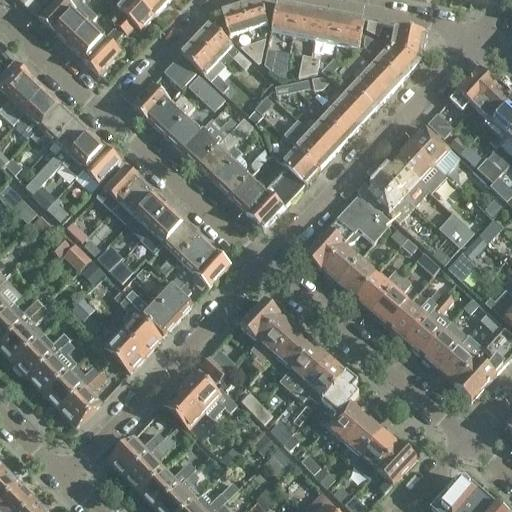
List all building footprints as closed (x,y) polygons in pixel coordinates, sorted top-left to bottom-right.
[(13,0),(33,18),(41,9),(31,0),(31,1),(29,0),(13,0)] [(41,9),(33,18),(53,37),(75,13),(87,0),(75,0),(69,7),(61,0),(59,0),(54,6),(49,1),(41,9)] [(125,20),(135,30),(140,34),(154,19),(134,0),(117,0),(123,5),(117,12),(125,20)] [(168,4),(164,0),(134,0),(154,19),(168,4)] [(260,4),(240,10),(248,35),(267,29),(260,4)] [(276,7),(271,36),(293,40),(298,11),(276,7)] [(240,10),(221,16),(228,41),(248,35),(240,10)] [(298,11),(293,40),(314,44),(320,15),(298,11)] [(117,12),(107,23),(115,30),(125,20),(117,12)] [(90,27),(75,13),(53,37),(68,51),(90,27)] [(320,15),(314,44),(336,48),(341,19),(320,15)] [(341,19),(336,48),(358,52),(364,23),(341,19)] [(105,41),(83,64),(98,79),(120,55),(113,49),(125,36),(127,38),(135,30),(125,20),(115,30),(116,30),(105,42),(105,41)] [(368,25),(366,35),(378,40),(383,28),(368,25)] [(105,41),(90,27),(68,51),(83,64),(105,41)] [(209,28),(195,43),(218,65),(226,57),(244,74),(251,67),(209,28)] [(394,30),(391,49),(420,65),(426,36),(394,30)] [(375,45),(365,40),(363,49),(370,56),(375,45)] [(195,43),(181,58),(223,97),(229,91),(210,73),(218,65),(195,43)] [(265,44),(252,48),(258,68),(260,67),(265,44)] [(252,48),(240,52),(257,68),(258,68),(252,48)] [(391,49),(382,58),(406,80),(420,65),(391,49)] [(276,55),(267,53),(264,69),(272,77),(276,55)] [(357,57),(350,64),(365,77),(368,74),(391,96),(406,80),(382,58),(370,71),(364,65),(362,68),(360,67),(364,63),(357,57)] [(302,60),(298,82),(308,80),(311,61),(302,60)] [(178,61),(164,77),(181,93),(196,78),(178,61)] [(311,61),(308,80),(316,78),(319,63),(311,61)] [(328,82),(340,69),(333,63),(321,76),(328,82)] [(358,84),(353,90),(376,111),(391,96),(368,74),(365,77),(350,64),(339,76),(346,82),(355,73),(356,75),(352,79),(358,84)] [(0,82),(0,97),(2,99),(0,100),(0,114),(9,105),(8,105),(31,81),(16,67),(0,82)] [(496,88),(479,72),(450,104),(461,115),(469,107),(474,112),(496,88)] [(8,105),(9,105),(23,119),(46,95),(31,81),(8,105)] [(211,92),(199,81),(188,92),(200,103),(211,92)] [(318,82),(320,94),(323,94),(329,88),(322,81),(318,82)] [(318,82),(311,84),(314,96),(320,94),(318,82)] [(308,84),(296,87),(298,96),(310,93),(308,84)] [(296,87),(274,91),(276,101),(298,96),(296,87)] [(131,110),(148,126),(169,104),(152,88),(131,110)] [(511,103),(496,88),(474,112),(491,127),(511,103)] [(337,95),(333,100),(362,127),(376,111),(353,90),(343,101),(337,95)] [(211,92),(200,103),(214,116),(224,105),(211,92)] [(46,95),(23,119),(15,128),(30,141),(60,109),(46,95)] [(169,104),(148,126),(165,141),(185,119),(186,120),(195,111),(182,100),(174,109),(169,104)] [(362,127),(333,100),(325,107),(332,113),(324,121),(347,143),(362,127)] [(266,101),(255,113),(262,120),(273,108),(266,101)] [(491,127),(490,128),(499,136),(491,146),(496,152),(498,151),(505,143),(511,135),(511,105),(511,104),(511,103),(491,127)] [(60,109),(30,141),(37,148),(45,140),(53,147),(75,123),(60,109)] [(256,128),(262,121),(254,114),(248,121),(256,128)] [(437,118),(427,128),(443,143),(453,133),(437,118)] [(185,119),(165,141),(181,156),(201,135),(186,120),(185,119)] [(304,130),(303,131),(333,158),(347,143),(324,121),(316,130),(307,122),(301,128),(304,130)] [(211,124),(201,135),(181,156),(197,172),(237,129),(230,122),(226,127),(225,127),(224,128),(220,132),(211,124)] [(25,193),(32,198),(61,167),(90,137),(75,123),(53,147),(60,154),(25,193)] [(237,129),(197,172),(214,187),(237,162),(239,160),(242,158),(234,150),(240,144),(241,146),(254,132),(244,123),(238,130),(237,129)] [(304,143),(296,152),(319,173),(333,158),(303,131),(297,137),(304,143)] [(424,132),(409,148),(434,171),(443,180),(459,164),(424,132)] [(61,167),(68,174),(76,181),(105,151),(90,137),(61,167)] [(449,149),(460,159),(468,152),(457,141),(449,149)] [(0,166),(11,156),(0,145),(0,166)] [(409,148),(394,164),(430,197),(429,197),(433,200),(432,201),(441,209),(448,202),(425,181),(434,171),(409,148)] [(484,165),(469,150),(468,152),(460,159),(476,174),(484,165)] [(105,151),(76,181),(74,183),(90,198),(120,166),(105,151)] [(504,157),(498,151),(496,152),(497,152),(492,157),(498,163),(504,157)] [(296,152),(281,168),(287,174),(304,189),(319,173),(296,152)] [(265,153),(250,169),(256,175),(267,163),(265,153)] [(237,162),(214,187),(230,202),(250,181),(244,175),(245,174),(245,173),(246,172),(246,171),(246,169),(245,167),(245,166),(244,165),(239,160),(237,162)] [(22,173),(11,163),(5,170),(15,180),(22,173)] [(267,163),(256,175),(261,180),(268,171),(267,163)] [(502,177),(487,163),(477,174),(493,188),(502,177)] [(394,164),(379,180),(411,210),(419,201),(423,204),(429,197),(430,197),(394,164)] [(126,171),(97,202),(112,217),(141,185),(126,171)] [(267,196),(246,218),(263,234),(283,212),(304,189),(287,174),(267,196)] [(379,180),(364,196),(389,219),(389,220),(399,229),(415,213),(411,210),(379,180)] [(250,181),(230,202),(246,218),(267,196),(250,181)] [(141,185),(112,217),(127,230),(134,223),(156,199),(141,185)] [(8,190),(0,197),(0,203),(11,218),(14,215),(24,206),(8,190)] [(42,191),(33,201),(46,214),(46,213),(53,206),(55,204),(42,191)] [(156,199),(134,223),(148,237),(171,213),(156,199)] [(306,260),(323,275),(346,249),(345,248),(355,237),(356,238),(358,235),(374,249),(391,229),(359,200),(306,260)] [(24,206),(14,215),(27,228),(37,219),(24,206)] [(61,214),(53,206),(46,213),(54,221),(61,214)] [(171,213),(148,237),(130,256),(138,263),(156,244),(163,251),(185,227),(171,213)] [(51,231),(41,221),(30,231),(40,241),(51,231)] [(479,241),(488,249),(502,234),(493,225),(479,241)] [(88,241),(72,226),(66,233),(81,247),(88,241)] [(185,227),(163,251),(178,265),(200,241),(185,227)] [(474,239),(463,228),(448,243),(460,254),(474,239)] [(408,244),(397,234),(391,241),(402,251),(408,244)] [(70,250),(60,241),(49,252),(59,262),(70,250)] [(200,241),(178,265),(193,278),(215,255),(200,241)] [(459,254),(447,242),(431,259),(444,270),(459,254)] [(408,244),(402,251),(411,259),(417,252),(408,244)] [(475,244),(463,257),(476,269),(488,255),(475,244)] [(97,262),(102,257),(90,245),(84,251),(97,262)] [(91,264),(75,249),(63,261),(79,277),(91,264)] [(339,290),(363,263),(346,249),(323,275),(339,290)] [(215,255),(193,278),(208,293),(230,269),(215,255)] [(114,268),(102,257),(97,262),(108,274),(114,268)] [(448,274),(461,286),(476,269),(463,257),(448,274)] [(363,263),(339,290),(355,304),(379,278),(363,263)] [(422,271),(433,281),(440,273),(429,263),(422,271)] [(164,279),(173,269),(167,264),(158,274),(164,279)] [(105,279),(93,266),(81,277),(93,290),(105,279)] [(118,268),(110,277),(122,288),(130,280),(118,268)] [(145,270),(136,280),(142,285),(151,276),(145,270)] [(379,278),(355,304),(372,319),(404,282),(396,275),(387,285),(379,278)] [(169,288),(177,296),(183,289),(176,282),(169,288)] [(404,282),(372,319),(388,333),(412,307),(402,298),(411,288),(404,282)] [(6,284),(0,289),(0,320),(13,307),(14,308),(22,301),(6,284)] [(169,288),(155,303),(177,325),(192,310),(185,303),(177,296),(169,288)] [(183,289),(177,296),(185,303),(191,297),(183,289)] [(412,307),(388,333),(404,348),(446,301),(437,294),(419,314),(412,307)] [(490,302),(485,308),(511,333),(511,302),(505,295),(495,306),(490,302)] [(131,296),(125,303),(140,319),(163,340),(177,325),(155,303),(147,311),(131,296)] [(129,327),(120,337),(145,360),(160,344),(137,322),(140,319),(125,303),(119,297),(114,302),(128,316),(124,322),(129,327)] [(446,301),(404,348),(421,362),(444,336),(443,335),(435,328),(453,307),(446,301)] [(96,313),(83,302),(72,314),(84,325),(96,313)] [(13,307),(0,320),(0,350),(43,309),(37,303),(23,318),(14,308),(13,307)] [(471,303),(462,312),(470,320),(479,310),(471,303)] [(262,304),(238,331),(255,346),(279,319),(262,304)] [(43,309),(0,350),(0,354),(14,368),(38,345),(44,339),(35,330),(49,316),(43,309)] [(503,333),(487,318),(481,326),(497,341),(503,333)] [(279,319),(255,346),(257,348),(250,356),(257,362),(254,365),(262,372),(272,361),(296,333),(279,319)] [(444,336),(421,362),(437,377),(472,337),(471,336),(466,341),(450,327),(443,335),(444,336)] [(97,346),(105,353),(129,377),(145,360),(120,337),(113,329),(97,346)] [(296,333),(272,361),(288,375),(312,348),(296,333)] [(486,370),(478,363),(453,391),(470,406),(511,359),(511,340),(504,334),(486,354),(493,361),(486,370)] [(479,343),(472,337),(437,377),(453,391),(478,363),(476,362),(475,363),(468,357),(479,343)] [(38,345),(14,368),(29,384),(67,347),(63,342),(54,350),(49,355),(38,345)] [(67,347),(29,384),(44,400),(69,376),(59,366),(73,353),(67,347)] [(312,348),(288,375),(298,384),(289,394),(295,400),(329,362),(312,348)] [(219,354),(211,363),(226,378),(235,369),(219,354)] [(209,362),(201,370),(219,387),(227,378),(226,378),(211,363),(209,362)] [(329,362),(295,400),(303,407),(308,401),(318,409),(320,407),(319,406),(345,377),(329,362)] [(74,371),(69,376),(44,400),(59,416),(98,378),(93,373),(84,382),(74,371)] [(98,378),(59,416),(75,432),(100,408),(90,398),(105,383),(99,377),(98,378)] [(319,406),(320,407),(336,421),(349,406),(357,397),(351,391),(356,386),(345,377),(319,406)] [(179,394),(203,418),(212,426),(224,413),(230,419),(232,416),(239,422),(243,417),(233,407),(233,406),(219,393),(215,398),(194,378),(179,394)] [(219,393),(226,398),(236,385),(230,380),(219,393)] [(179,394),(163,411),(188,434),(203,418),(179,394)] [(261,409),(250,397),(241,406),(252,418),(261,409)] [(336,421),(326,432),(342,446),(365,420),(349,406),(336,421)] [(261,409),(252,418),(263,429),(272,420),(261,409)] [(365,420),(342,446),(358,461),(381,434),(365,420)] [(270,436),(283,449),(291,439),(293,437),(280,425),(270,436)] [(381,434),(358,461),(374,475),(397,448),(381,434)] [(133,443),(109,467),(124,483),(169,441),(168,440),(163,445),(157,438),(142,453),(133,443)] [(275,451),(263,439),(252,451),(264,462),(275,451)] [(291,439),(283,449),(290,456),(298,447),(291,439)] [(169,441),(124,483),(140,499),(164,475),(155,466),(175,448),(169,441)] [(397,448),(374,475),(385,484),(378,492),(384,498),(392,490),(391,489),(414,463),(397,448)] [(219,464),(228,473),(244,458),(235,449),(219,464)] [(295,470),(279,453),(272,460),(272,461),(263,469),(279,485),(285,479),(286,479),(295,470)] [(301,467),(313,479),(320,472),(308,460),(301,467)] [(320,472),(313,479),(326,492),(335,484),(322,471),(320,473),(320,472)] [(0,479),(0,509),(20,490),(4,475),(0,479)] [(164,475),(140,499),(152,511),(157,511),(179,491),(164,475)] [(179,491),(157,511),(188,511),(201,500),(191,490),(199,482),(194,477),(185,486),(184,485),(179,491)] [(462,511),(479,493),(465,481),(458,483),(432,511),(462,511)] [(204,497),(201,500),(188,511),(220,511),(239,494),(232,487),(213,506),(204,497)] [(0,509),(0,511),(28,511),(35,506),(20,490),(0,509)] [(341,491),(334,499),(344,509),(351,502),(341,491)] [(490,511),(495,507),(479,493),(462,511),(490,511)] [(268,511),(276,505),(268,496),(257,506),(262,511),(268,511)] [(336,511),(321,497),(307,511),(336,511)] [(366,511),(355,500),(345,509),(348,511),(366,511)]
